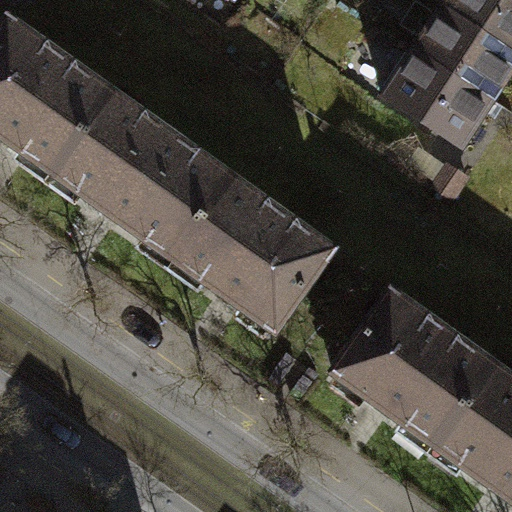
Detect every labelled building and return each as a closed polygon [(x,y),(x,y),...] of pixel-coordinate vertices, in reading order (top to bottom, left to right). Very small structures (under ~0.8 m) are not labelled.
[(511,0),(437,0),(434,5),(511,54),(511,0)] [(511,60),(511,54),(434,5),(405,49),(485,101),(511,60)] [(103,92),(0,19),(0,143),(44,175),(103,92)] [(485,101),(405,49),(376,94),(456,146),(485,101)] [(165,261),(224,179),(103,92),(44,175),(165,261)] [(266,333),(325,251),(224,179),(165,261),(266,333)] [(426,446),(485,364),(383,292),(324,374),(426,446)] [(511,506),(511,383),(485,364),(426,446),(511,506)]
